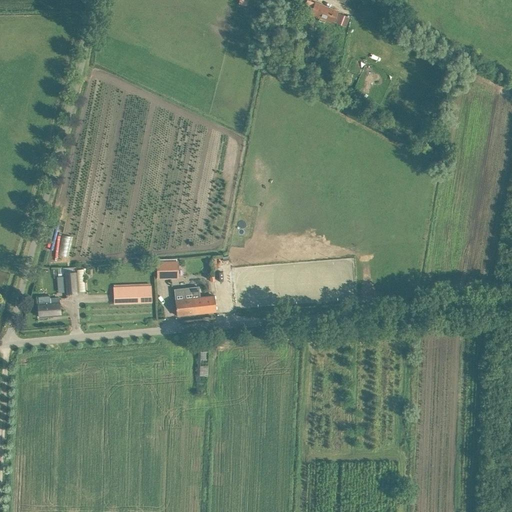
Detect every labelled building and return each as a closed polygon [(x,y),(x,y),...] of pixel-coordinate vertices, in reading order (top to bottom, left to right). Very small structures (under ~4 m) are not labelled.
[(307,1),(303,12),(311,15),(311,16),(314,17),(334,24),(339,12),(319,5),(315,4),(307,1)] [(339,14),(336,23),(345,27),(348,18),(339,14)] [(313,32),(315,31),(317,28),(318,26),(318,24),(317,22),(316,21),(313,20),(311,19),(307,20),(305,22),(304,25),(305,27),(305,29),(309,32),(311,32),(313,32)] [(177,261),(157,261),(158,278),(178,278),(177,261)] [(77,292),(75,266),(63,267),(65,293),(77,292)] [(115,303),(151,301),(151,285),(115,286),(115,303)] [(175,300),(176,306),(177,316),(216,311),(214,296),(175,300)] [(39,317),(60,315),(59,298),(49,299),(50,303),(38,304),(39,317)]
